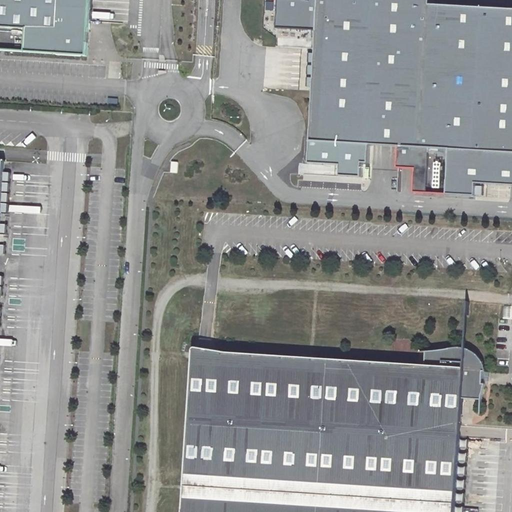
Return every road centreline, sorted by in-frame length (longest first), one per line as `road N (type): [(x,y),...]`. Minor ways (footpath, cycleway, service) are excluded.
road 1 (unclassified): [(121,511),(141,155),(153,132)]
road 2 (unknown): [(266,165),(297,193),(511,208)]
road 3 (unknown): [(266,165),(277,144),(273,117),(237,71),(237,7)]
road 4 (unknown): [(0,84),(147,103)]
road 5 (unclassified): [(176,137),(193,111),(173,89),(147,103),(153,132)]
